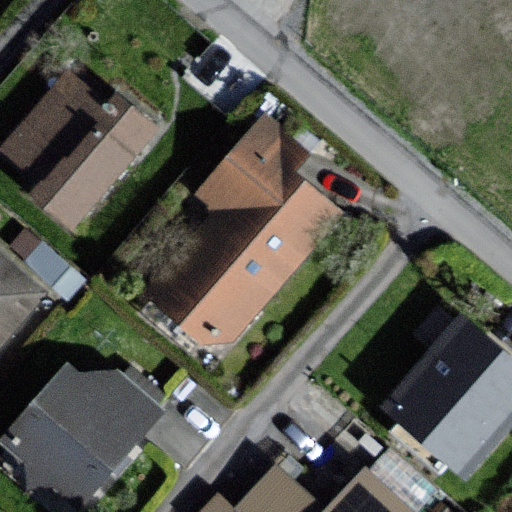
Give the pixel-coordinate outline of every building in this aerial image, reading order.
[(69,79),(7,149),(48,185),(39,194),(70,222),(154,128),(118,96),(105,110),(69,79)] [(223,217),(158,297),(225,350),(336,212),(289,174),(306,153),(263,119),(199,198),(223,217)] [(0,253),(0,344),(45,292),(0,253)] [(511,362),(476,332),(402,422),(466,474),(511,417),(511,362)] [(68,369),(8,442),(82,503),(160,409),(123,378),(115,373),(77,377),(68,369)] [(323,511),(275,466),(237,506),(243,511),(409,511),(368,472),(328,511),(323,511)]
